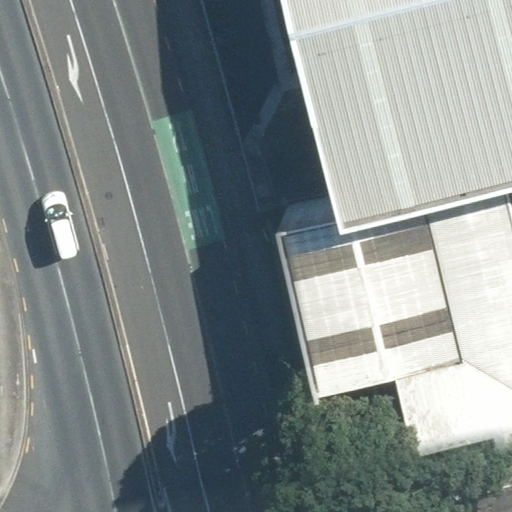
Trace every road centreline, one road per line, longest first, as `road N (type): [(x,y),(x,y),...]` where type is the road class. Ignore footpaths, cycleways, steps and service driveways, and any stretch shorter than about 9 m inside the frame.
road 1 (primary): [(96,0),(128,91),(237,511)]
road 2 (primary): [(124,511),(0,55)]
